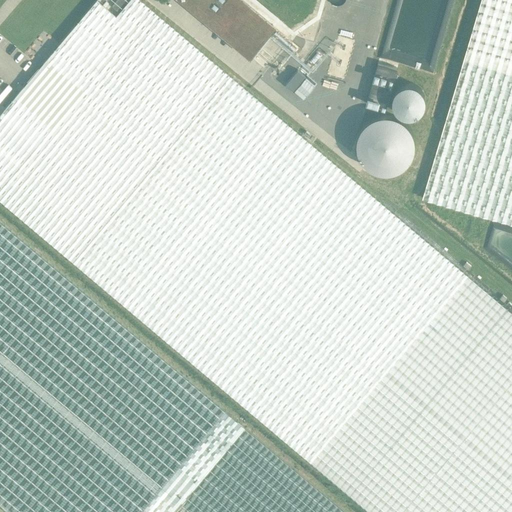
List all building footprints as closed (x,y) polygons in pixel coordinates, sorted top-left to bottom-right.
[(0,199),(75,263),(232,76),(141,0),(129,0),(36,110),(26,102),(8,123),(0,116),(0,199)] [(118,10),(126,0),(117,0),(112,6),(118,10)] [(241,0),(185,0),(250,54),(273,26),(241,0)] [(511,0),(482,0),(423,198),(511,224),(511,0)] [(363,44),(346,77),(366,89),(383,56),(363,44)] [(272,56),(261,46),(258,50),(269,60),(272,56)] [(256,52),(252,56),(264,66),(267,62),(256,52)] [(511,511),(511,311),(232,76),(75,263),(129,309),(370,511),(511,511)] [(180,501),(171,511),(345,511),(245,427),(0,220),(0,503),(10,511),(142,511),(164,487),(180,501)] [(171,511),(180,501),(164,487),(142,511),(171,511)]
